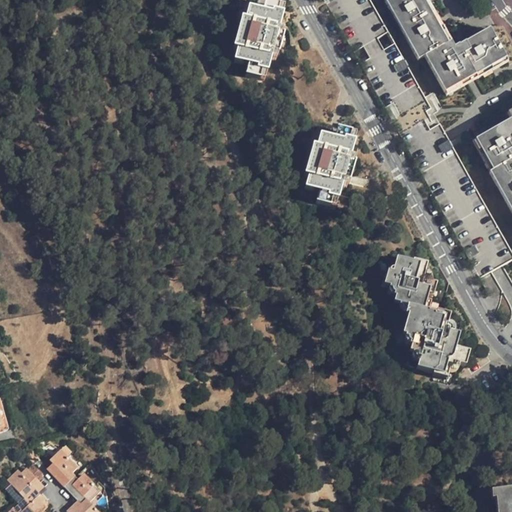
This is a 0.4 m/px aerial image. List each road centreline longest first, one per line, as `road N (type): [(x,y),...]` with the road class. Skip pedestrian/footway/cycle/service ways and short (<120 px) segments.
road 1 (track): [(251,196),(119,63),(62,18),(152,238),(29,107),(0,97)]
road 2 (tertiary): [(511,353),(477,309),(301,0)]
road 3 (track): [(152,238),(171,299),(162,358),(200,450),(212,511)]
road 4 (track): [(251,196),(306,346),(309,377)]
road 5 (track): [(309,377),(323,479),(317,511)]
road 6 (track): [(199,511),(113,420)]
